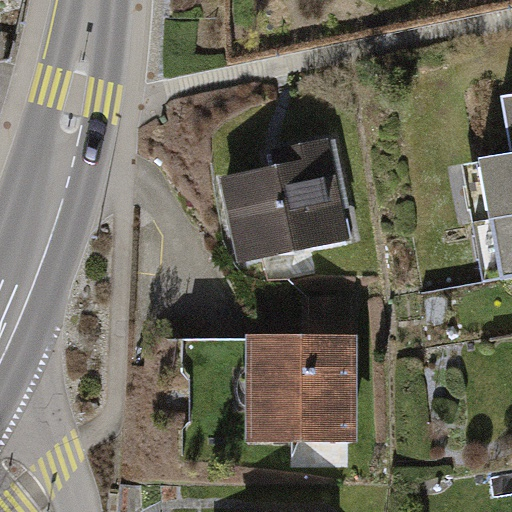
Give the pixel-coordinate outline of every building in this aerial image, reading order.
[(511,94),(501,97),(507,127),(511,125),(511,94)] [(490,220),(492,220),(511,216),(511,125),(507,127),(511,154),(479,159),(490,220)] [(281,169),(227,180),(243,258),(344,237),(323,143),(278,152),(281,169)] [(511,274),(511,216),(492,220),(502,277),(511,274)] [(309,339),(253,339),(253,370),(262,379),(262,399),(254,407),(254,440),(351,439),(350,339),(353,339),(352,300),(309,300),(309,339)]
